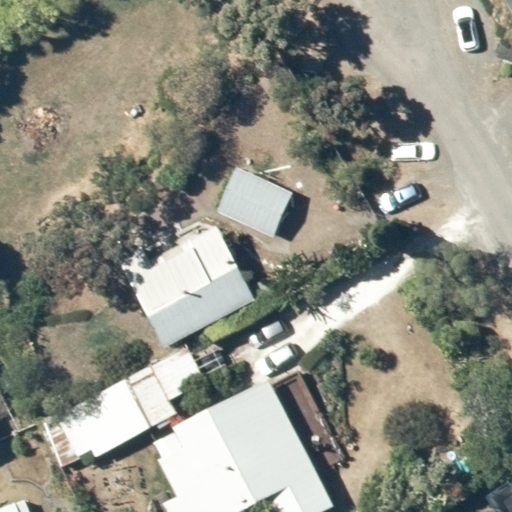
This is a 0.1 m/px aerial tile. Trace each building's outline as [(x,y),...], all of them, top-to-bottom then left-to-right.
[(511,0),(503,0),(511,16),(511,0)] [(297,190),(239,163),(217,211),(275,237),(297,190)] [(255,296),(215,225),(148,262),(141,249),(118,262),(166,347),(255,296)] [(208,381),(192,347),(58,412),(83,461),(176,415),(169,400),(208,381)] [(174,498),(165,502),(169,511),(254,511),(267,506),(269,511),(317,511),(334,504),(275,381),(163,433),(171,450),(155,458),(174,498)] [(0,511),(44,511),(32,490),(0,507),(0,511)]
